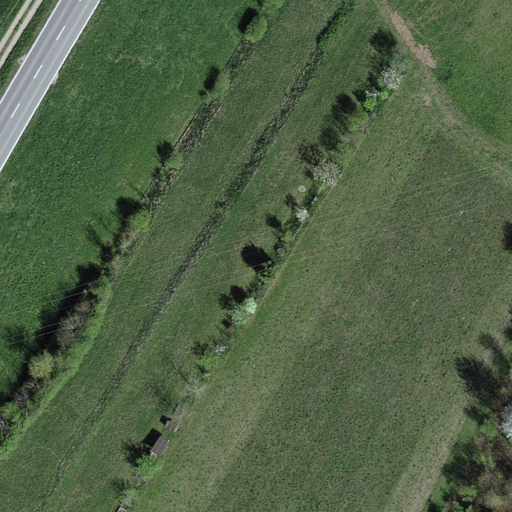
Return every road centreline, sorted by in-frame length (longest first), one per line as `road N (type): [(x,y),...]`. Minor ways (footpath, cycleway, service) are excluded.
road 1 (track): [(381,0),(452,112),(511,160)]
road 2 (primary): [(0,139),(83,0)]
